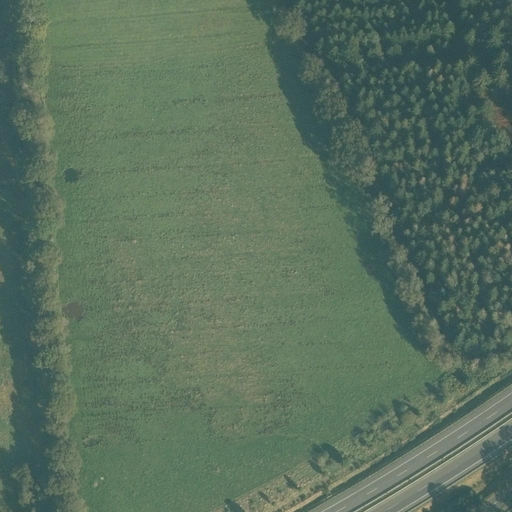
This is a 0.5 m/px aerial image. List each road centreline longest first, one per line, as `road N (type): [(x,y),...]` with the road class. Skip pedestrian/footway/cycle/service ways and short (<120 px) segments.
road 1 (motorway): [(511,403),(339,511)]
road 2 (motorway): [(387,511),(511,432)]
